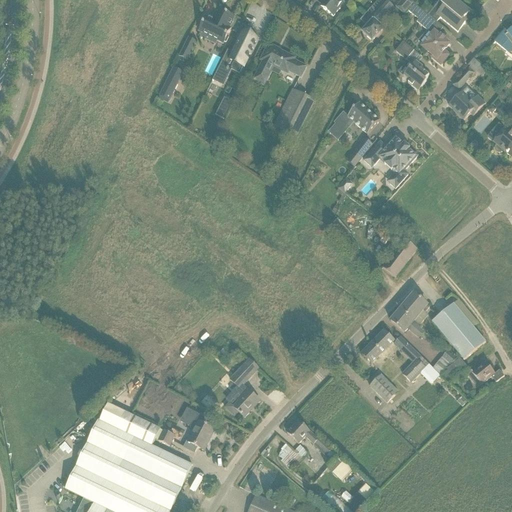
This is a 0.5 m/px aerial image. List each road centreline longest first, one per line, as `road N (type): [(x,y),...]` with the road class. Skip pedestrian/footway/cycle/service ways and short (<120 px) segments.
road 1 (residential): [(504,201),(445,248),(283,412),(211,511)]
road 2 (residential): [(0,283),(167,376)]
road 3 (residential): [(415,117),(274,0)]
road 4 (residential): [(415,117),(510,2)]
road 5 (residential): [(504,201),(415,117)]
